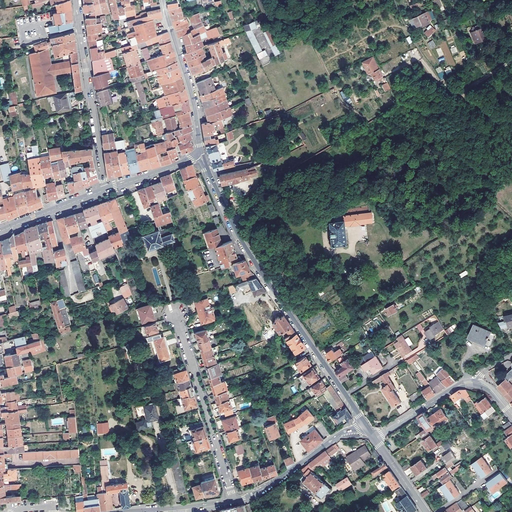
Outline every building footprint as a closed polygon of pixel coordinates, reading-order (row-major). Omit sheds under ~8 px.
[(67,0),(52,4),(47,5),(48,13),(53,12),(56,12),(71,9),(71,8),(70,0),(67,0)] [(99,1),(98,0),(92,0),(93,2),(95,13),(98,13),(101,13),(99,5),(100,4),(99,1)] [(98,0),(99,1),(100,4),(99,5),(101,13),(110,12),(106,0),(98,0)] [(109,0),(114,19),(119,18),(118,7),(116,2),(115,0),(109,0)] [(129,0),(126,0),(124,1),(126,16),(135,14),(135,4),(130,5),(129,0)] [(149,0),(150,1),(151,9),(160,7),(160,4),(157,4),(157,1),(153,2),(152,0),(149,0)] [(440,0),(435,0),(434,1),(439,12),(444,10),(440,0)] [(126,16),(124,1),(122,1),(123,6),(118,7),(119,18),(126,16)] [(95,13),(93,2),(84,4),(85,11),(91,10),(92,14),(85,15),(86,18),(96,17),(95,13)] [(482,5),(468,9),(469,14),(484,10),(482,5)] [(179,7),(169,9),(170,12),(171,15),(182,12),(181,6),(179,7)] [(56,12),(53,12),(54,16),(53,16),(54,22),(56,22),(56,24),(72,21),(72,19),(71,9),(56,12)] [(140,17),(161,12),(161,11),(161,9),(146,12),(141,13),(139,14),(140,17)] [(161,12),(140,17),(134,19),(135,24),(153,18),(157,18),(163,17),(162,15),(161,12)] [(173,21),(183,18),(182,12),(171,15),(173,19),(173,21)] [(192,23),(201,21),(198,12),(190,15),(192,23)] [(429,21),(425,13),(410,19),(414,27),(422,24),(429,21)] [(96,17),(86,18),(86,24),(100,22),(99,16),(96,17)] [(175,26),(187,21),(185,17),(183,18),(173,21),(175,26)] [(128,27),(125,27),(125,28),(127,33),(131,44),(136,42),(145,39),(157,35),(155,27),(153,18),(135,24),(128,27)] [(259,20),(243,25),(243,26),(246,31),(259,58),(267,55),(265,50),(262,51),(251,29),(261,25),(259,20)] [(72,21),(56,24),(49,26),(50,32),(73,27),(72,23),(72,21)] [(187,21),(175,26),(176,29),(176,31),(186,26),(189,25),(187,21)] [(484,35),(487,34),(482,21),(472,25),(473,28),(475,34),(473,35),(475,42),(477,43),(481,41),(480,40),(485,38),(484,35)] [(88,33),(97,31),(102,31),(100,23),(100,22),(86,24),(88,33)] [(191,30),(192,32),(194,37),(200,34),(203,32),(207,30),(204,25),(194,28),(191,30)] [(423,32),(428,38),(436,31),(431,25),(423,32)] [(186,26),(176,31),(179,37),(189,31),(186,26)] [(207,30),(203,32),(205,39),(210,38),(210,40),(220,35),(217,26),(207,30)] [(269,30),(263,32),(275,55),(280,53),(269,30)] [(62,42),(75,38),(74,31),(60,35),(62,42)] [(97,31),(88,33),(89,48),(91,48),(104,43),(102,35),(98,37),(97,31)] [(159,41),(170,37),(169,35),(168,32),(157,35),(145,39),(147,45),(159,41)] [(202,40),(200,34),(194,37),(192,32),(183,36),(184,40),(185,45),(202,40)] [(204,46),(202,47),(203,52),(202,53),(204,60),(206,59),(206,58),(212,55),(209,45),(207,45),(205,39),(203,32),(200,34),(202,40),(204,46)] [(62,42),(60,35),(50,38),(51,41),(52,44),(62,42)] [(210,38),(205,39),(207,45),(209,45),(221,40),(220,35),(210,40),(210,38)] [(160,43),(161,47),(163,50),(160,51),(160,55),(162,54),(163,54),(174,51),(172,44),(170,37),(159,41),(160,43)] [(204,60),(201,61),(204,69),(204,70),(205,70),(215,64),(228,58),(226,51),(223,52),(221,46),(231,42),(230,41),(229,41),(228,37),(221,40),(209,45),(212,55),(206,58),(206,59),(204,60)] [(75,38),(62,42),(52,44),(52,46),(56,57),(70,52),(77,50),(75,38)] [(36,51),(48,47),(49,47),(47,42),(46,39),(34,43),(36,51)] [(136,42),(138,48),(147,45),(145,39),(136,42)] [(187,52),(202,47),(204,46),(202,40),(185,45),(186,48),(187,52)] [(431,49),(436,46),(433,40),(427,43),(431,49)] [(450,67),(456,64),(445,41),(440,44),(450,67)] [(116,50),(122,47),(120,42),(104,47),(105,53),(106,53),(116,50)] [(125,57),(138,53),(136,49),(138,48),(136,42),(131,44),(122,47),(124,53),(124,54),(125,57)] [(104,43),(91,48),(93,60),(106,58),(105,53),(104,47),(104,43)] [(77,50),(70,52),(71,61),(51,64),(48,47),(36,51),(30,53),(30,54),(37,94),(56,92),(53,74),(72,71),(76,90),(82,89),(79,69),(77,50)] [(148,60),(151,58),(148,47),(142,49),(145,57),(146,61),(148,60)] [(202,47),(187,52),(184,53),(186,57),(187,60),(202,53),(203,52),(202,47)] [(164,60),(175,55),(175,53),(174,51),(163,54),(162,54),(164,60)] [(128,67),(141,63),(138,53),(125,57),(128,67)] [(202,53),(187,60),(188,63),(190,66),(201,61),(204,60),(202,53)] [(149,65),(164,60),(162,54),(160,55),(151,58),(148,60),(149,65)] [(164,61),(176,57),(175,55),(164,60),(149,65),(150,66),(164,61)] [(98,74),(109,71),(113,70),(111,57),(107,58),(106,58),(93,60),(95,74),(98,74)] [(165,65),(177,61),(176,59),(176,57),(164,61),(165,65)] [(372,81),(377,79),(368,59),(359,63),(365,76),(369,75),(372,81)] [(154,69),(165,65),(164,61),(150,66),(151,70),(154,69)] [(171,70),(179,67),(178,64),(177,61),(165,65),(154,69),(156,75),(157,75),(171,70)] [(201,61),(190,66),(191,70),(192,74),(194,74),(204,69),(201,61)] [(141,63),(128,67),(132,82),(140,80),(145,78),(144,73),(141,63)] [(171,70),(157,75),(160,84),(158,84),(159,87),(161,87),(182,77),(180,72),(179,67),(171,70)] [(444,69),(447,75),(452,72),(449,67),(444,69)] [(95,74),(93,75),(94,81),(95,82),(94,83),(95,88),(109,85),(107,79),(111,78),(109,71),(98,74),(95,74)] [(426,71),(418,76),(421,83),(430,79),(426,71)] [(209,89),(215,87),(211,76),(197,82),(199,88),(201,94),(210,92),(209,89)] [(166,96),(185,88),(184,83),(182,77),(161,87),(159,87),(152,90),(150,90),(152,94),(164,90),(166,96)] [(376,82),(381,94),(384,93),(384,92),(379,81),(376,82)] [(381,85),(385,92),(391,89),(387,82),(381,85)] [(150,90),(152,90),(150,83),(142,86),(144,92),(150,90)] [(204,108),(226,101),(222,87),(216,89),(212,91),(214,96),(202,100),(203,105),(204,108)] [(99,94),(97,94),(100,106),(100,105),(101,105),(106,103),(106,104),(113,102),(109,88),(98,91),(99,94)] [(185,88),(166,96),(157,100),(160,109),(174,104),(188,99),(187,93),(185,88)] [(214,96),(212,91),(210,92),(201,94),(200,95),(201,98),(202,100),(214,96)] [(70,109),(66,93),(53,95),(57,111),(70,109)] [(158,120),(161,120),(166,118),(174,115),(178,114),(189,111),(191,110),(189,104),(188,99),(174,104),(175,109),(161,114),(162,116),(157,117),(158,120)] [(206,116),(229,108),(226,101),(204,108),(205,113),(206,116)] [(8,107),(9,117),(18,116),(17,106),(8,107)] [(229,108),(206,116),(207,118),(208,122),(222,119),(232,115),(229,108)] [(189,111),(178,114),(181,124),(180,124),(180,127),(180,128),(191,125),(193,124),(192,123),(190,118),(189,111)] [(172,131),(174,130),(178,129),(174,115),(166,118),(168,132),(172,131)] [(222,119),(208,122),(203,123),(203,122),(201,122),(202,124),(202,123),(203,129),(204,136),(212,134),(214,133),(213,131),(216,130),(215,126),(217,125),(218,128),(220,127),(222,132),(226,130),(222,119)] [(161,120),(158,120),(152,122),(153,127),(156,127),(157,135),(164,133),(161,120)] [(191,125),(180,128),(181,134),(189,131),(192,130),(192,127),(191,125)] [(176,135),(181,134),(180,128),(178,129),(174,130),(175,133),(173,133),(172,131),(168,132),(166,132),(168,138),(176,135)] [(116,146),(115,141),(113,133),(107,134),(109,147),(109,148),(116,146)] [(179,144),(190,140),(192,139),(191,136),(190,133),(179,136),(181,141),(179,141),(178,138),(177,138),(179,144)] [(212,137),(205,140),(205,142),(206,146),(217,142),(220,141),(218,137),(216,138),(215,136),(212,137)] [(133,137),(129,138),(123,139),(124,142),(125,147),(134,145),(134,141),(133,137)] [(167,150),(169,155),(172,162),(176,160),(180,158),(175,145),(179,144),(177,138),(176,137),(168,139),(164,141),(167,150)] [(124,142),(123,139),(115,141),(116,146),(117,148),(125,147),(124,142)] [(190,140),(179,144),(182,152),(187,151),(191,149),(193,147),(190,140)] [(154,144),(161,164),(167,163),(172,162),(169,155),(165,156),(165,155),(161,156),(159,152),(167,150),(164,141),(157,143),(154,144)] [(217,142),(206,146),(213,170),(235,165),(236,165),(234,159),(222,162),(217,142)] [(135,147),(140,170),(146,168),(151,167),(145,146),(144,143),(134,145),(135,147)] [(145,146),(151,167),(156,166),(161,164),(154,144),(153,144),(145,146)] [(125,147),(117,148),(116,146),(109,148),(110,151),(117,150),(117,153),(126,151),(125,149),(135,147),(134,145),(125,147)] [(69,157),(68,149),(63,150),(62,147),(49,149),(50,154),(51,157),(64,155),(64,158),(69,157)] [(126,151),(130,171),(136,170),(140,170),(135,147),(125,149),(126,151)] [(89,158),(91,165),(92,166),(95,165),(93,160),(92,148),(83,148),(78,149),(68,149),(69,157),(70,162),(89,158)] [(26,151),(28,159),(40,156),(40,153),(39,153),(38,149),(26,151)] [(119,163),(117,153),(117,150),(110,151),(112,164),(115,176),(118,175),(122,174),(119,163)] [(112,164),(110,151),(108,152),(104,152),(103,152),(103,153),(104,153),(106,166),(108,176),(107,176),(107,177),(112,176),(115,176),(112,164)] [(119,163),(122,174),(127,173),(130,172),(130,171),(126,151),(117,153),(119,163)] [(40,156),(44,177),(51,175),(54,175),(52,163),(52,160),(51,157),(50,154),(42,156),(40,156)] [(40,156),(28,159),(31,174),(34,187),(46,184),(44,177),(40,156)] [(70,162),(69,157),(64,158),(58,159),(58,162),(61,176),(63,176),(67,175),(65,165),(71,164),(70,162)] [(9,162),(6,163),(8,171),(2,172),(3,176),(9,175),(12,174),(9,162)] [(61,176),(58,162),(52,163),(54,175),(55,178),(61,176)] [(86,170),(89,184),(92,183),(96,181),(98,180),(95,165),(92,166),(85,167),(86,170)] [(189,177),(196,175),(192,165),(189,166),(186,168),(189,177)] [(71,169),(72,170),(72,173),(74,173),(75,180),(73,181),(75,190),(81,188),(85,186),(81,171),(78,171),(77,166),(71,167),(71,169)] [(81,171),(85,186),(87,185),(89,184),(86,170),(82,170),(80,167),(77,166),(78,171),(81,171)] [(189,177),(186,168),(183,168),(180,170),(183,179),(189,177)] [(249,171),(248,168),(219,175),(222,182),(222,183),(250,176),(250,175),(257,173),(257,169),(249,171)] [(9,175),(11,179),(13,190),(13,191),(24,187),(21,174),(21,172),(12,174),(9,175)] [(25,191),(29,210),(35,208),(44,204),(40,196),(38,196),(36,188),(34,189),(34,187),(31,174),(21,174),(24,187),(25,191)] [(161,182),(165,192),(171,190),(174,196),(178,194),(171,174),(166,176),(160,178),(161,182)] [(46,184),(53,182),(51,175),(44,177),(46,184)] [(196,175),(189,177),(183,179),(188,191),(189,190),(196,205),(209,199),(207,195),(205,196),(196,175)] [(48,194),(49,200),(51,199),(57,197),(59,197),(57,186),(56,181),(53,182),(46,184),(48,194)] [(157,199),(158,202),(166,199),(167,199),(165,192),(161,182),(156,184),(152,185),(157,198),(157,199)] [(57,186),(59,197),(60,196),(63,195),(65,195),(62,184),(57,186)] [(145,188),(149,200),(157,198),(152,185),(148,187),(145,188)] [(149,200),(145,188),(141,190),(138,191),(144,207),(150,205),(149,200)] [(10,197),(3,199),(8,219),(13,217),(19,214),(14,195),(14,194),(13,191),(9,192),(10,197)] [(14,195),(19,214),(25,212),(29,210),(25,191),(14,195)] [(107,202),(115,220),(119,232),(127,229),(115,199),(107,202)] [(96,205),(101,216),(102,221),(106,231),(113,228),(111,222),(115,220),(107,202),(104,203),(98,205),(96,205)] [(159,203),(155,204),(150,206),(157,226),(161,224),(173,221),(171,216),(172,215),(170,211),(166,212),(162,213),(161,211),(159,203)] [(346,216),(346,224),(372,223),(372,215),(370,215),(369,203),(341,204),(341,211),(351,211),(351,214),(346,214),(346,216)] [(84,212),(87,221),(101,216),(96,205),(89,208),(83,210),(84,212)] [(75,214),(80,229),(86,227),(81,213),(78,213),(75,214)] [(64,218),(68,232),(80,229),(75,214),(73,215),(67,217),(64,218)] [(87,221),(89,225),(102,221),(101,216),(87,221)] [(346,224),(346,216),(337,216),(337,220),(328,220),(329,246),(346,246),(346,224)] [(68,242),(71,241),(70,238),(68,232),(64,218),(60,219),(57,219),(63,240),(66,242),(68,242)] [(47,222),(53,246),(55,246),(58,245),(52,221),(50,221),(47,222)] [(89,225),(89,226),(92,236),(106,231),(102,221),(89,225)] [(46,245),(42,246),(43,249),(53,246),(47,222),(43,223),(37,225),(41,239),(45,237),(46,245)] [(31,256),(33,264),(38,263),(35,251),(43,249),(42,246),(41,239),(37,225),(31,227),(25,230),(25,231),(29,249),(30,254),(31,256)] [(215,246),(222,244),(216,228),(205,233),(210,248),(215,246)] [(119,232),(124,243),(131,240),(127,229),(119,232)] [(163,230),(159,230),(143,235),(148,250),(179,240),(179,239),(179,238),(177,231),(165,235),(163,230)] [(14,236),(18,251),(29,249),(25,231),(19,234),(14,236)] [(109,239),(113,248),(124,244),(124,243),(119,232),(108,236),(109,239)] [(5,255),(8,268),(8,269),(20,266),(19,261),(18,257),(19,256),(18,251),(14,236),(14,233),(10,238),(2,241),(5,255)] [(71,241),(73,245),(75,252),(85,249),(87,248),(82,234),(70,238),(71,241)] [(97,250),(100,258),(115,252),(113,248),(109,239),(95,245),(97,250)] [(221,263),(222,267),(232,263),(242,260),(245,259),(243,255),(241,256),(237,257),(231,241),(222,244),(215,246),(221,263)] [(53,246),(43,249),(46,262),(56,260),(53,246)] [(53,246),(56,260),(57,265),(69,262),(64,247),(57,250),(55,246),(53,246)] [(33,264),(31,256),(26,256),(29,275),(35,274),(33,264)] [(72,261),(73,267),(80,292),(87,289),(77,259),(72,261)] [(245,272),(245,274),(248,281),(256,278),(252,270),(250,270),(248,265),(245,259),(242,260),(232,263),(236,275),(242,273),(245,272)] [(64,297),(71,294),(65,268),(58,270),(64,297)] [(256,278),(248,281),(235,285),(237,290),(242,289),(243,287),(249,285),(253,296),(265,291),(260,283),(256,278)] [(118,289),(124,299),(133,295),(128,284),(118,289)] [(68,324),(65,325),(60,307),(66,305),(64,297),(59,298),(51,301),(61,333),(73,329),(72,326),(70,327),(68,324)] [(114,312),(116,311),(118,314),(129,308),(124,299),(111,304),(114,310),(113,310),(114,312)] [(199,313),(211,309),(208,299),(196,302),(199,313)] [(155,319),(152,311),(154,310),(152,304),(139,308),(143,322),(155,319)] [(394,304),(386,309),(390,316),(392,315),(398,311),(394,304)] [(211,309),(199,313),(202,323),(215,318),(212,308),(211,309)] [(281,332),(291,327),(283,315),(280,318),(279,316),(277,316),(275,318),(274,319),(275,321),(272,323),(279,333),(281,332)] [(436,335),(435,333),(444,328),(439,320),(430,325),(431,326),(425,330),(430,338),(436,335)] [(146,329),(147,334),(158,330),(156,322),(145,325),(146,329)] [(479,342),(485,330),(475,325),(469,336),(479,342)] [(291,327),(281,332),(283,335),(287,333),(288,335),(285,338),(295,353),(305,346),(294,331),(291,327)] [(198,342),(209,339),(206,329),(196,333),(198,342)] [(485,330),(479,342),(485,344),(491,333),(485,330)] [(27,344),(40,340),(38,333),(37,333),(33,334),(34,339),(26,341),(27,344)] [(156,348),(157,347),(161,359),(169,357),(163,337),(161,338),(160,333),(147,337),(148,342),(154,341),(156,348)] [(396,343),(404,356),(413,350),(402,334),(398,337),(400,340),(396,343)] [(18,353),(29,351),(29,350),(41,346),(41,344),(40,340),(27,344),(26,341),(24,336),(15,338),(18,353)] [(201,351),(211,347),(209,339),(198,342),(201,351)] [(203,358),(213,355),(211,347),(201,351),(203,358)] [(328,357),(326,358),(329,363),(344,353),(341,349),(335,353),(332,348),(327,351),(328,353),(326,354),(328,357)] [(11,357),(11,354),(5,355),(8,367),(14,365),(16,374),(23,373),(19,356),(18,356),(11,357)] [(409,365),(419,358),(416,354),(406,361),(409,365)] [(206,366),(217,363),(214,355),(213,355),(203,358),(206,366)] [(298,368),(300,370),(310,364),(305,356),(299,359),(290,364),(294,370),(298,368)] [(371,368),(374,373),(383,367),(376,356),(362,365),(366,371),(371,368)] [(31,359),(23,361),(26,372),(34,370),(31,359)] [(336,372),(340,378),(355,368),(349,360),(342,364),(344,367),(336,372)] [(209,377),(219,374),(222,373),(219,362),(217,363),(206,366),(209,377)] [(14,365),(8,367),(8,368),(8,370),(5,370),(6,377),(16,374),(14,365)] [(307,380),(309,382),(318,376),(313,367),(298,376),(303,383),(307,380)] [(442,381),(447,386),(452,384),(456,381),(444,368),(438,374),(443,380),(442,381)] [(174,373),(177,382),(189,378),(188,374),(186,370),(177,373),(176,369),(170,371),(171,374),(174,373)] [(437,393),(430,383),(421,371),(417,373),(427,387),(423,390),(429,398),(437,393)] [(394,388),(387,376),(389,374),(388,372),(374,381),(375,384),(383,379),(387,384),(382,388),(395,406),(400,401),(392,389),(394,388)] [(16,374),(6,377),(4,377),(0,378),(0,393),(2,393),(1,390),(0,390),(0,384),(14,382),(18,381),(16,374)] [(212,385),(221,382),(219,374),(209,377),(212,385)] [(430,383),(437,393),(446,386),(438,377),(430,383)] [(508,379),(506,377),(497,384),(499,386),(508,379)] [(189,378),(177,382),(179,389),(191,386),(190,382),(189,378)] [(508,379),(499,386),(511,401),(511,384),(510,382),(508,379)] [(321,391),(326,388),(321,380),(311,386),(316,394),(321,391)] [(215,394),(226,390),(227,390),(225,381),(221,382),(212,385),(215,394)] [(326,388),(321,391),(322,393),(324,392),(338,412),(332,416),(337,422),(344,416),(348,421),(353,418),(331,385),(326,388)] [(191,386),(179,389),(181,393),(182,393),(183,397),(194,394),(193,391),(191,386)] [(217,402),(229,399),(226,390),(215,394),(217,402)] [(451,395),(455,401),(465,394),(463,390),(459,390),(451,395)] [(0,402),(3,402),(2,397),(7,396),(7,402),(17,401),(16,391),(2,393),(0,393),(0,402)] [(194,394),(183,397),(182,397),(185,409),(197,405),(196,401),(195,397),(194,394)] [(410,398),(412,404),(419,401),(417,395),(410,398)] [(491,409),(493,408),(492,406),(486,397),(480,402),(478,401),(475,403),(483,414),(490,408),(491,409)] [(229,399),(217,402),(220,411),(232,407),(229,399)] [(18,410),(17,406),(17,401),(7,402),(6,402),(6,406),(0,406),(0,405),(0,411),(2,411),(18,410)] [(146,422),(145,420),(138,422),(138,425),(139,429),(147,427),(147,426),(151,425),(150,421),(158,419),(154,402),(149,404),(149,405),(144,406),(147,420),(148,422),(146,422)] [(490,408),(483,414),(486,418),(495,410),(492,406),(493,408),(491,409),(490,408)] [(6,415),(7,423),(8,423),(13,423),(20,422),(18,413),(24,412),(24,409),(18,410),(2,411),(3,415),(6,415)] [(306,425),(314,419),(314,418),(307,409),(293,420),(287,422),(284,424),(287,434),(294,432),(301,427),(306,425)] [(435,428),(440,425),(444,422),(448,419),(442,409),(428,418),(435,428)] [(428,432),(435,428),(428,418),(424,413),(418,416),(427,429),(422,432),(421,434),(417,436),(418,439),(422,436),(428,432)] [(78,430),(76,414),(72,415),(69,415),(71,431),(74,431),(78,430)] [(226,431),(237,427),(239,427),(235,416),(222,419),(226,431)] [(279,434),(277,430),(281,428),(278,421),(265,426),(269,438),(279,434)] [(108,423),(96,424),(97,434),(109,433),(108,423)] [(8,427),(9,436),(22,435),(21,426),(8,427)] [(191,429),(194,440),(207,436),(205,430),(204,426),(191,429)] [(237,427),(226,431),(229,440),(240,437),(237,427)] [(324,440),(316,430),(302,441),(310,451),(317,446),(324,440)] [(430,434),(428,432),(422,436),(425,440),(424,441),(430,450),(432,449),(438,445),(437,444),(430,434)] [(9,436),(9,445),(23,444),(23,436),(22,435),(9,436)] [(194,440),(192,440),(189,441),(191,448),(195,447),(196,451),(210,447),(209,442),(207,436),(194,440)] [(445,443),(443,444),(447,450),(453,446),(449,440),(445,443)] [(242,443),(235,445),(238,454),(245,452),(242,443)] [(9,445),(4,445),(0,445),(0,452),(4,453),(4,449),(12,449),(23,448),(23,444),(9,445)] [(365,464),(363,461),(371,455),(365,445),(347,457),(355,470),(365,464)] [(316,459),(320,464),(337,451),(334,446),(316,459)] [(372,451),(378,460),(381,458),(375,449),(372,451)] [(448,464),(452,461),(460,456),(455,449),(452,451),(452,450),(443,457),(448,464)] [(12,452),(4,453),(0,452),(0,469),(3,469),(5,469),(4,456),(13,455),(13,452),(12,452)] [(177,453),(172,454),(170,455),(180,494),(188,493),(177,453)] [(284,459),(288,468),(295,463),(292,456),(284,459)] [(477,472),(482,477),(492,470),(482,456),(469,466),(475,474),(477,472)] [(312,462),(316,467),(317,468),(320,465),(320,464),(316,459),(312,462)] [(412,466),(418,475),(427,468),(421,460),(412,466)] [(316,467),(312,462),(308,466),(301,470),(305,474),(301,478),(323,498),(332,489),(312,470),(316,467)] [(263,477),(260,468),(258,464),(249,467),(253,480),(263,477)] [(267,466),(270,475),(278,473),(274,464),(267,466)] [(386,464),(382,466),(373,472),(375,475),(388,467),(386,464)] [(102,482),(103,492),(105,492),(110,492),(120,490),(128,489),(127,482),(109,485),(107,485),(105,465),(101,465),(102,482)] [(270,475),(267,466),(260,468),(263,477),(270,475)] [(253,480),(249,467),(238,470),(242,483),(253,480)] [(441,478),(449,472),(446,467),(437,473),(433,476),(435,478),(439,476),(441,478)] [(0,484),(4,484),(4,479),(17,478),(17,475),(21,475),(21,468),(7,469),(8,473),(4,473),(3,469),(0,469),(0,484)] [(400,488),(401,487),(395,478),(390,470),(384,474),(394,489),(398,486),(400,488)] [(449,472),(441,478),(444,483),(450,479),(453,477),(449,472)] [(500,472),(486,482),(488,485),(485,487),(490,494),(508,481),(500,472)] [(352,483),(348,477),(337,484),(341,490),(352,483)] [(213,478),(207,480),(201,481),(202,483),(205,495),(219,491),(215,478),(213,478)] [(450,479),(444,483),(437,489),(443,496),(446,494),(450,500),(460,493),(450,479)] [(98,491),(98,493),(103,492),(102,482),(95,482),(96,488),(96,491),(98,491)] [(205,495),(202,483),(193,486),(196,497),(205,495)] [(4,484),(0,484),(0,501),(21,499),(20,495),(6,496),(5,489),(11,488),(11,484),(4,484)] [(401,487),(400,488),(390,494),(397,504),(402,511),(413,511),(417,509),(412,503),(401,487)] [(130,506),(128,489),(120,490),(120,492),(122,507),(126,507),(130,506)] [(87,499),(84,500),(86,511),(97,511),(106,509),(105,492),(103,492),(98,493),(99,498),(87,499)] [(462,499),(457,503),(462,510),(463,509),(468,506),(462,499)] [(84,500),(76,501),(77,511),(84,511),(86,511),(84,500)] [(459,511),(462,510),(457,503),(444,511),(459,511)]
